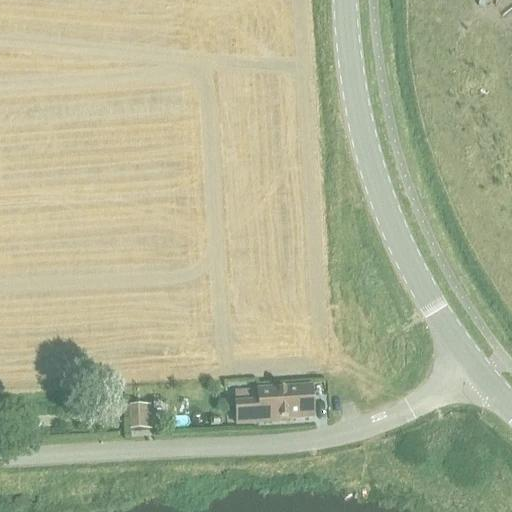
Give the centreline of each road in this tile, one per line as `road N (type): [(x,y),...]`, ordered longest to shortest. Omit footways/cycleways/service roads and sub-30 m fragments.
road 1 (unclassified): [(0,459),(342,436),(479,373)]
road 2 (secondary): [(479,373),(390,226),(352,86),(343,0)]
